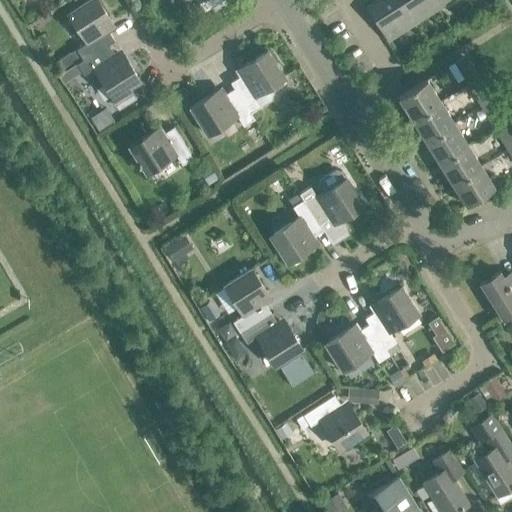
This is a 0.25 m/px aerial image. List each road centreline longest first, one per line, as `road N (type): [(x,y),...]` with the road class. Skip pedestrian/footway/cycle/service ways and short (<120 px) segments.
road 1 (residential): [(413,414),(496,363),(461,308),(443,250)]
road 2 (residential): [(280,0),(168,72),(126,8)]
road 3 (residential): [(350,108),(388,80),(341,0)]
road 4 (residential): [(420,217),(350,108)]
road 5 (residential): [(350,108),(285,0)]
road 6 (residential): [(420,217),(316,282)]
